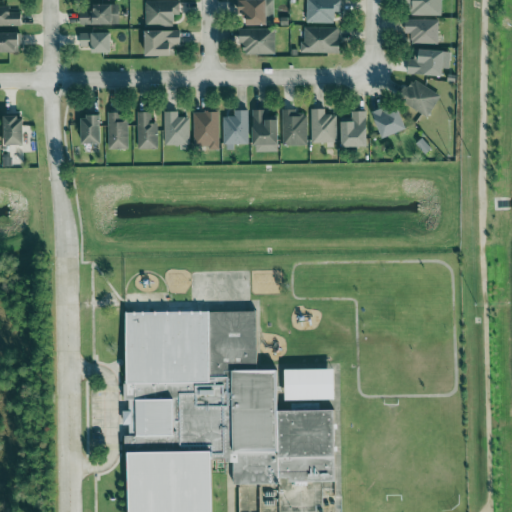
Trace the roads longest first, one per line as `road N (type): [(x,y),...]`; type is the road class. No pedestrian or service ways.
road 1 (residential): [(69,511),(72,247),(54,145),(50,0)]
road 2 (residential): [(51,81),(373,76)]
